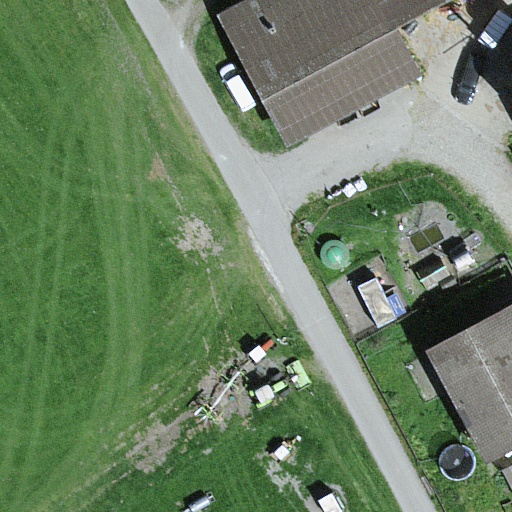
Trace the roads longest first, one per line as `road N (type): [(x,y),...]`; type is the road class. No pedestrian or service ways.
road 1 (track): [(426,511),(130,0)]
road 2 (track): [(68,511),(327,335)]
